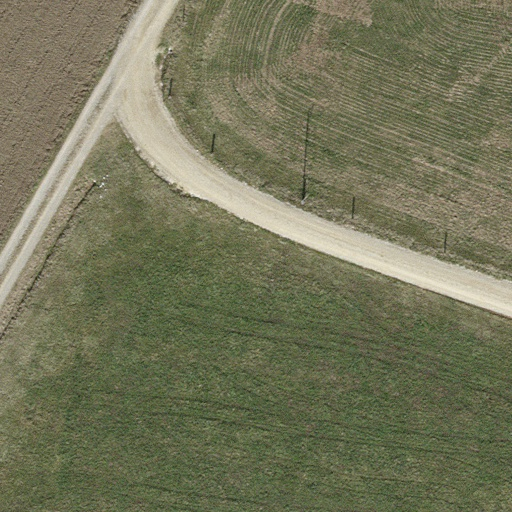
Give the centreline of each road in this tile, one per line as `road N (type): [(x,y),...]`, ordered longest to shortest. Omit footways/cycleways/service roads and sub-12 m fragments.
road 1 (track): [(134,52),(156,134),(258,201),(511,287)]
road 2 (track): [(0,284),(167,0)]
